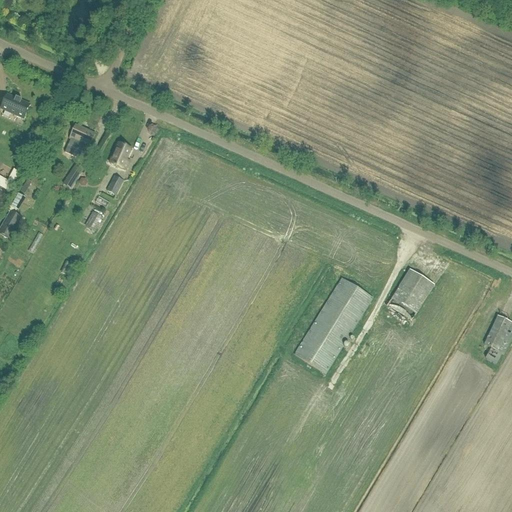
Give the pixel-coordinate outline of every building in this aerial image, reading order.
[(7,96),(1,110),(24,120),(30,106),(21,102),(22,101),(16,99),(16,100),(7,96)] [(90,148),(95,135),(76,126),(70,140),(71,140),(68,146),(86,154),(89,147),(90,148)] [(123,170),(131,151),(118,145),(110,165),(123,170)] [(71,191),(84,170),(76,165),(63,185),(71,191)] [(116,198),(124,182),(114,177),(107,192),(116,198)] [(6,184),(0,179),(0,187),(11,193),(15,186),(10,183),(6,184)] [(25,195),(32,184),(27,181),(20,192),(25,195)] [(93,199),(100,205),(103,201),(96,195),(93,199)] [(0,234),(10,241),(23,220),(10,212),(0,229),(0,234)] [(103,219),(93,213),(85,227),(95,233),(103,219)] [(411,323),(434,287),(410,272),(387,308),(411,323)] [(326,376),(350,336),(372,299),(342,280),(295,357),(326,376)] [(504,356),(511,340),(511,324),(498,318),(484,346),(491,349),(485,360),(496,366),(502,355),(504,356)]
